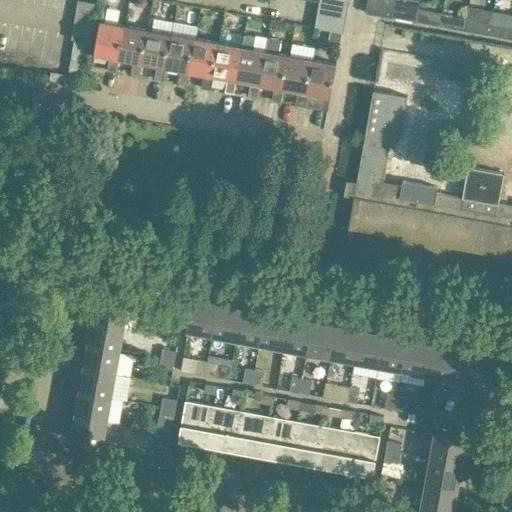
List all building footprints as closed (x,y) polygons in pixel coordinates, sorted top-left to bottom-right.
[(320,0),(320,1),(315,27),(320,27),(330,29),(344,32),(349,0),(320,0)] [(390,17),(393,0),(367,0),(365,12),(390,17)] [(415,21),(418,7),(419,0),(393,0),(390,17),(415,21)] [(467,16),(464,30),(489,35),(492,20),(494,9),(469,5),(467,16)] [(441,26),(443,12),(418,7),(415,21),(441,26)] [(441,26),(464,30),(467,16),(443,12),(441,26)] [(116,72),(119,57),(125,25),(100,20),(94,53),(110,56),(107,70),(116,72)] [(511,38),(511,23),(492,20),(489,35),(511,38)] [(148,29),(125,25),(119,57),(133,60),(131,75),(140,76),(143,62),(142,61),(148,29)] [(166,66),(172,33),(148,29),(142,61),(143,62),(157,64),(154,79),(163,81),(166,66)] [(329,39),(341,41),(342,32),(343,32),(344,32),(330,29),(329,39)] [(187,85),(190,70),(195,38),(172,33),(166,66),(180,68),(178,83),(187,85)] [(268,36),(266,51),(260,83),(275,86),(272,100),(281,102),(284,87),(283,87),(289,55),(279,53),(281,38),(268,36)] [(243,46),(237,79),(251,81),(248,96),(258,98),(260,83),(266,51),(255,49),(257,40),(244,37),(244,39),(243,46)] [(213,74),(218,42),(195,38),(190,70),(204,73),(201,87),(210,89),(213,75),(213,74)] [(511,64),(366,38),(349,129),(413,141),(418,108),(449,114),(458,116),(460,117),(463,118),(466,119),(469,122),(471,124),(472,126),(474,128),(475,131),(475,133),(476,135),(477,138),(477,140),(478,176),(478,180),(479,182),(480,185),(481,188),(482,189),(483,191),(485,192),(488,194),(490,194),(492,195),(500,196),(502,197),(504,197),(506,197),(508,196),(510,195),(511,195),(511,194),(511,64)] [(243,46),(218,42),(213,74),(213,75),(227,77),(225,92),(234,93),(237,79),(243,46)] [(307,92),(313,59),(289,55),(283,87),(284,87),(298,90),(295,104),(305,106),(308,92),(307,92)] [(336,63),(313,59),(307,92),(308,92),(305,106),(328,110),(336,63)] [(15,266),(8,265),(2,297),(25,302),(31,269),(30,269),(31,266),(16,263),(15,266)] [(91,311),(91,312),(94,313),(93,320),(125,326),(129,302),(96,296),(96,297),(94,297),(91,311)] [(212,335),(219,300),(203,297),(203,301),(194,299),(188,331),(212,335)] [(236,340),(242,308),(234,306),(234,303),(219,300),(212,335),(236,340)] [(251,306),(250,309),(242,308),(236,340),(260,344),(266,309),(251,306)] [(170,309),(168,320),(182,322),(184,312),(170,309)] [(283,348),(289,316),(281,315),(282,312),(266,309),(260,344),(283,348)] [(298,315),(297,318),(289,316),(283,348),(307,353),(314,317),(298,315)] [(331,357),(337,325),(328,323),(329,320),(314,317),(307,353),(331,357)] [(88,328),(85,344),(120,350),(125,326),(93,320),(91,329),(88,328)] [(346,323),(345,326),(337,325),(331,357),(355,361),(361,326),(346,323)] [(378,366),(384,333),(376,332),(377,329),(361,326),(355,361),(378,366)] [(393,332),(392,335),(384,333),(378,366),(402,370),(408,335),(393,332)] [(10,334),(7,348),(17,350),(19,336),(10,334)] [(426,374),(432,342),(423,340),(424,338),(408,335),(402,370),(426,374)] [(440,341),(439,343),(432,342),(426,374),(450,379),(456,343),(440,341)] [(473,383),(479,351),(471,349),(471,346),(456,343),(450,379),(473,383)] [(85,344),(82,359),(86,360),(84,368),(116,374),(130,376),(135,353),(120,350),(85,344)] [(174,360),(176,350),(162,348),(160,357),(174,360)] [(487,349),(487,352),(479,351),(473,383),(497,388),(503,355),(502,355),(502,352),(487,349)] [(181,371),(205,375),(208,361),(198,359),(184,356),(181,371)] [(174,360),(160,357),(158,367),(172,369),(174,360)] [(217,362),(208,361),(205,375),(215,377),(217,362)] [(79,375),(76,391),(124,400),(126,400),(130,376),(116,374),(84,368),(83,376),(79,375)] [(243,382),(252,384),(255,369),(246,368),(243,382)] [(265,371),(255,369),(252,384),(262,385),(265,371)] [(290,391),(300,392),(303,378),(293,376),(290,391)] [(312,380),(303,378),(300,392),(310,394),(312,380)] [(347,401),(350,387),(326,382),(323,397),(347,401)] [(215,394),(217,385),(203,383),(202,392),(215,394)] [(453,385),(450,400),(466,403),(469,388),(453,385)] [(360,389),(350,387),(347,401),(357,403),(360,389)] [(243,399),(245,390),(231,388),(229,397),(243,399)] [(76,391),(73,406),(77,407),(75,416),(107,421),(120,424),(124,400),(76,391)] [(271,404),(273,395),(259,393),(257,402),(271,404)] [(388,394),(385,408),(395,410),(397,396),(388,394)] [(407,397),(397,396),(395,410),(404,412),(407,397)] [(175,409),(177,400),(163,397),(161,406),(175,409)] [(299,409),(300,400),(287,398),(285,407),(299,409)] [(186,400),(178,440),(206,445),(213,405),(186,400)] [(327,414),(328,405),(315,403),(313,412),(327,414)] [(206,445),(234,450),(241,410),(213,405),(206,445)] [(175,409),(161,406),(159,416),(173,419),(175,409)] [(355,420),(356,411),(343,408),(341,417),(355,420)] [(234,450),(262,455),(269,415),(241,410),(234,450)] [(431,425),(441,427),(444,412),(434,411),(431,425)] [(453,414),(444,412),(441,427),(450,428),(453,414)] [(384,416),(370,413),(369,422),(382,425),(384,416)] [(262,455),(290,460),(297,420),(269,415),(262,455)] [(71,424),(68,438),(71,438),(70,439),(103,445),(107,421),(75,416),(74,423),(71,423),(70,424),(71,424)] [(341,417),(339,428),(353,430),(355,420),(341,417)] [(290,460),(318,465),(325,425),(297,420),(290,460)] [(488,436),(491,422),(481,420),(478,434),(488,436)] [(318,465),(345,470),(353,430),(339,428),(325,425),(318,465)] [(345,470),(373,475),(380,435),(353,430),(345,470)] [(430,458),(465,464),(468,449),(465,448),(466,440),(434,434),(430,458)] [(388,440),(386,450),(400,452),(402,443),(388,440)] [(154,444),(153,454),(167,457),(169,447),(154,444)] [(399,462),(400,452),(386,450),(384,460),(399,462)] [(426,481),(458,487),(459,479),(462,480),(465,464),(430,458),(426,481)] [(459,496),(456,495),(458,487),(426,481),(421,505),(457,511),(459,496)] [(379,487),(378,497),(392,500),(393,490),(379,487)] [(378,497),(376,507),(390,509),(392,500),(378,497)]
